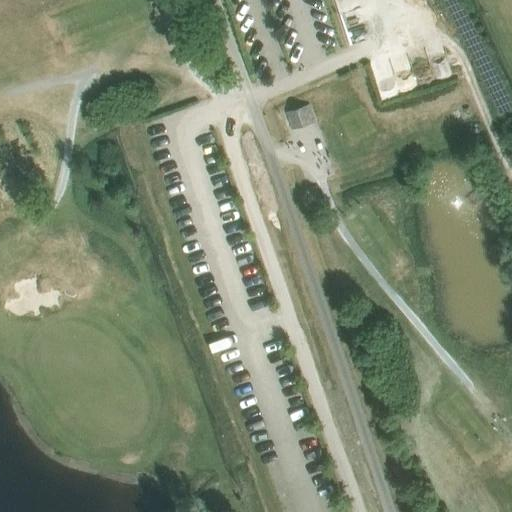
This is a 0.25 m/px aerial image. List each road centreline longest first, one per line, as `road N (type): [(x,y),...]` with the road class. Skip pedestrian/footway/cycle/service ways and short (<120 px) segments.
road 1 (unclassified): [(389,511),(214,0)]
road 2 (track): [(168,0),(197,74),(250,96)]
